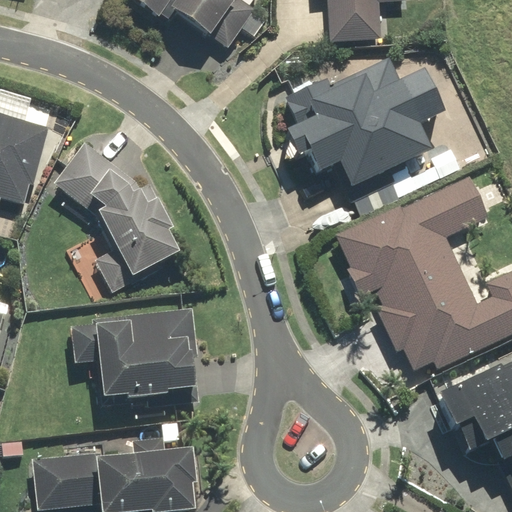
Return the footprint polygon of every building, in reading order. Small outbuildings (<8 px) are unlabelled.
[(137,0),(172,24),(178,15),(230,51),(258,11),(242,0),(137,0)] [(328,0),(331,44),(381,41),(378,4),(409,2),(408,0),(328,0)] [(343,164),(353,188),(436,151),(424,124),(428,122),(409,79),(378,93),(370,75),(363,78),(361,73),(332,86),(329,79),(286,98),(299,126),(291,130),(302,155),(310,151),(320,174),(343,164)] [(0,204),(2,197),(30,205),(52,129),(0,113),(0,204)] [(55,185),(111,228),(120,247),(94,260),(112,295),(186,258),(172,232),(177,230),(162,199),(157,202),(150,189),(147,190),(88,144),(55,185)] [(402,206),(338,236),(365,296),(375,292),(382,306),(377,309),(398,353),(404,351),(414,373),(435,363),(438,370),(511,336),(511,271),(486,283),(493,298),(478,304),(448,238),(490,218),(472,179),(404,211),(402,206)] [(94,325),(70,328),(74,364),(104,361),(108,399),(203,389),(194,310),(93,320),(94,325)] [(511,361),(442,395),(472,456),(493,446),(511,484),(511,361)] [(101,452),(34,459),(39,511),(41,511),(106,505),(106,511),(181,511),(199,510),(196,483),(200,483),(196,447),(166,450),(165,438),(134,442),(135,453),(102,457),(101,452)]
